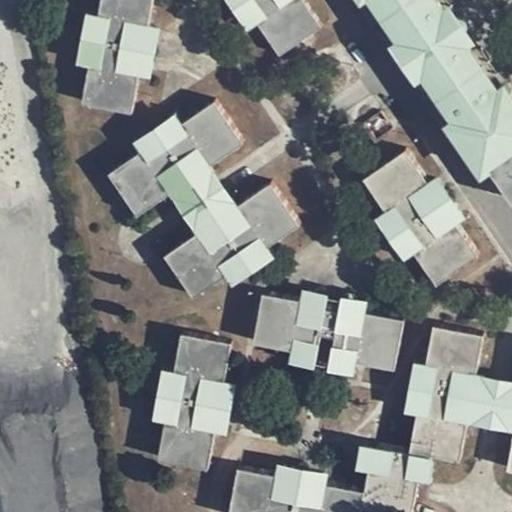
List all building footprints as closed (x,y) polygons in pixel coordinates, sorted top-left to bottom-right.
[(101,0),(99,11),(90,62),(83,100),(134,109),(141,72),(150,22),(154,0),(101,0)] [(226,0),(248,33),(259,26),(241,0),(226,0)] [(241,0),(259,26),(281,58),(325,29),(304,0),(241,0)] [(367,0),(371,5),(378,1),(407,42),(400,47),(425,85),(434,79),(465,123),(456,129),(492,183),(501,176),(511,168),(511,88),(510,90),(480,46),(488,40),(463,2),(454,9),(447,0),(367,0)] [(79,61),(90,62),(99,11),(89,8),(79,61)] [(164,25),(150,22),(141,72),(155,74),(164,25)] [(186,118),(144,145),(108,169),(138,215),(175,192),(200,230),(165,254),(195,299),(230,274),(272,245),(304,224),(275,181),(242,201),(217,162),(249,142),(219,96),(186,118)] [(137,134),(144,145),(186,118),(179,106),(137,134)] [(389,207),(420,252),(443,286),(486,257),(462,222),(432,178),(410,146),(368,175),(389,207)] [(511,168),(501,176),(511,190),(511,168)] [(442,172),(432,178),(462,222),(473,215),(442,172)] [(409,260),(420,252),(389,207),(380,214),(409,260)] [(279,254),(272,245),(230,274),(237,284),(279,254)] [(330,307),(330,303),(333,291),(306,286),(304,297),(303,301),(330,307)] [(407,318),(369,311),(369,315),(344,310),(344,306),(330,303),(330,307),(303,301),(304,297),(265,290),(253,352),(292,360),(317,366),(333,369),(357,374),(394,382),(407,318)] [(369,315),(369,311),(372,299),(347,294),(344,306),(344,310),(369,315)] [(179,367),(169,418),(161,459),(209,470),(218,428),(228,378),(236,337),(186,327),(179,367)] [(424,371),(414,424),(408,462),(435,467),(459,472),(467,434),(511,443),(511,452),(506,481),(511,482),(511,385),(477,379),(483,344),(430,334),(424,371)] [(316,374),(317,366),(292,360),(290,369),(316,374)] [(154,416),(169,418),(179,367),(163,364),(154,416)] [(355,383),(357,374),(333,369),(331,378),(355,383)] [(402,422),(414,424),(424,371),(411,369),(402,422)] [(241,380),(228,378),(218,428),(231,431),(241,380)] [(365,481),(361,503),(359,511),(411,511),(415,490),(430,493),(435,467),(408,462),(356,451),(351,478),(365,481)] [(273,471),(270,486),(320,495),(322,480),(273,471)] [(320,495),(270,486),(230,478),(223,511),(359,511),(361,503),(320,495)]
